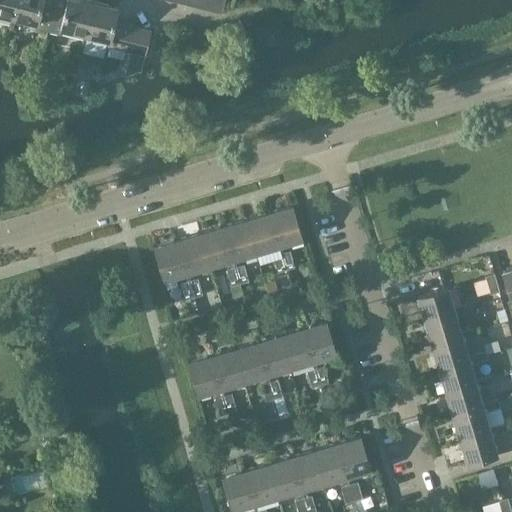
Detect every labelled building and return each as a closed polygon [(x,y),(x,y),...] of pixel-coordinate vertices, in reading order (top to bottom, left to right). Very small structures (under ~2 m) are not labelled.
[(0,0),(0,15),(11,18),(14,0),(0,0)] [(41,0),(14,0),(11,18),(35,24),(34,29),(47,32),(52,7),(40,5),(41,0)] [(84,35),(93,1),(86,0),(66,0),(64,10),(52,7),(47,32),(59,35),(60,30),(84,35)] [(187,0),(186,5),(198,8),(199,0),(187,0)] [(199,0),(198,8),(209,11),(212,0),(199,0)] [(224,0),(212,0),(209,11),(221,14),(224,0)] [(107,46),(120,49),(126,26),(114,23),(118,7),(93,1),(84,35),(108,41),(107,46)] [(120,49),(131,52),(137,28),(126,26),(120,49)] [(137,28),(131,52),(143,55),(149,31),(137,28)] [(291,205),(267,212),(277,245),(300,238),(291,205)] [(267,212),(244,219),(254,252),(277,245),(267,212)] [(231,259),(254,252),(244,219),(221,226),(231,259)] [(221,226),(198,233),(208,266),(231,259),(221,226)] [(198,233),(176,239),(185,272),(208,266),(198,233)] [(162,279),(185,272),(176,239),(152,246),(162,279)] [(288,251),(279,253),(284,270),(292,267),(288,251)] [(276,272),(284,270),(279,253),(271,256),(276,272)] [(242,264),(233,267),(238,283),(247,281),(242,264)] [(511,265),(501,269),(510,298),(507,299),(511,314),(511,265)] [(230,286),(238,283),(233,267),(225,269),(230,286)] [(498,291),(493,273),(484,276),(489,294),(498,291)] [(196,278),(188,280),(193,297),(201,294),(196,278)] [(184,299),(193,297),(188,280),(179,283),(184,299)] [(417,294),(425,319),(453,311),(451,305),(446,286),(417,294)] [(425,319),(431,343),(460,334),(459,330),(454,315),(471,310),(468,300),(451,305),(453,311),(425,319)] [(325,321),(301,328),(311,362),(335,355),(325,321)] [(431,343),(438,367),(467,358),(466,354),(461,339),(478,334),(475,326),(459,330),(460,334),(431,343)] [(301,328),(278,335),(288,368),(311,362),(301,328)] [(265,375),(288,368),(278,335),(255,341),(265,375)] [(493,340),(482,343),(484,353),(496,350),(493,340)] [(242,382),(265,375),(255,341),(233,348),(242,382)] [(233,348),(210,355),(219,388),(242,382),(233,348)] [(438,367),(445,390),(474,382),(473,378),(469,363),(485,358),(482,349),(466,354),(467,358),(438,367)] [(196,395),(219,388),(210,355),(186,362),(196,395)] [(322,367),(313,369),(318,386),(327,383),(322,367)] [(318,386),(313,369),(305,372),(310,388),(318,386)] [(445,390),(452,414),(481,406),(480,402),(476,387),(492,383),(489,373),(473,378),(474,382),(445,390)] [(276,380),(267,383),(272,399),(281,397),(276,380)] [(272,399),(267,383),(259,385),(264,402),(272,399)] [(222,396),(227,412),(235,410),(230,393),(222,396)] [(218,415),(227,412),(222,396),(213,398),(218,415)] [(452,414),(459,438),(489,429),(487,426),(483,411),(499,406),(496,397),(480,402),(481,406),(452,414)] [(503,421),(487,426),(489,429),(459,438),(466,463),(496,454),(490,435),(506,430),(503,421)] [(359,436),(336,443),(345,476),(369,469),(359,436)] [(336,443),(313,449),(322,482),(345,476),(336,443)] [(313,449),(290,456),(299,489),(322,482),(313,449)] [(276,496),(299,489),(290,456),(266,463),(276,496)] [(266,463),(243,469),(253,502),(276,496),(266,463)] [(229,509),(253,502),(243,469),(220,476),(229,509)] [(348,483),(353,500),(361,497),(356,481),(348,483)] [(344,502),(353,500),(348,483),(339,486),(344,502)] [(310,494),(301,497),(306,511),(310,511),(315,511),(310,494)] [(306,511),(301,497),(293,499),(296,511),(306,511)] [(511,511),(507,497),(497,500),(500,511),(511,511)]
